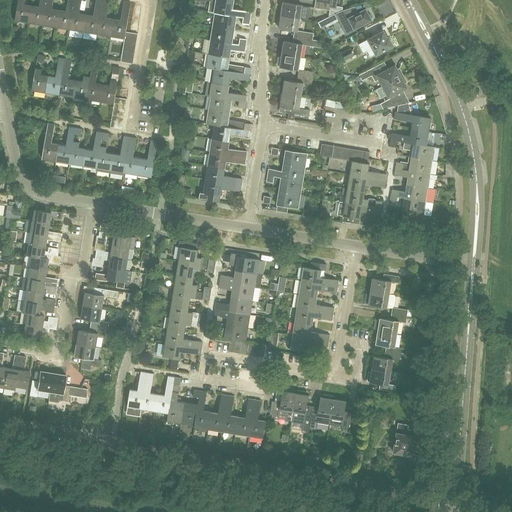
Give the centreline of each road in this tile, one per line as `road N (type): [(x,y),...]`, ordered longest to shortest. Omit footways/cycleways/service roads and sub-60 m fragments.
road 1 (residential): [(442,502),(0,427)]
road 2 (tertiary): [(473,264),(469,134),(409,0)]
road 3 (tertiary): [(454,504),(473,264)]
road 4 (residential): [(0,343),(61,348),(92,203)]
road 5 (residential): [(356,246),(335,378),(264,367)]
road 6 (residential): [(247,228),(92,203)]
road 7 (residential): [(92,203),(25,185),(6,113)]
road 8 (residential): [(131,129),(151,0)]
road 9 (residential): [(265,125),(270,0)]
